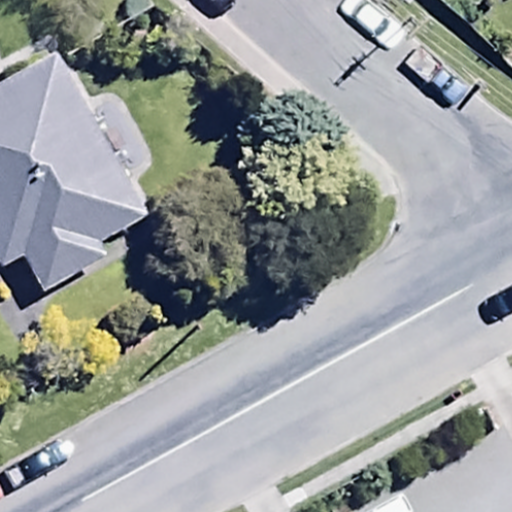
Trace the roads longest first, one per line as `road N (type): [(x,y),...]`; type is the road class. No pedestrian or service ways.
road 1 (tertiary): [(99,511),(511,284)]
road 2 (residential): [(293,0),(511,193)]
